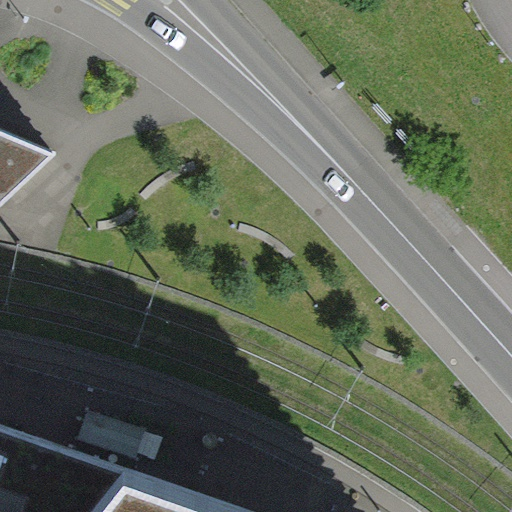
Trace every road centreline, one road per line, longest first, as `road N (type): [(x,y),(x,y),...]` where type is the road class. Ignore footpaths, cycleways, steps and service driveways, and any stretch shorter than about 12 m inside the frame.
road 1 (unclassified): [(511,358),(277,103)]
road 2 (unclassified): [(120,0),(277,103)]
road 3 (unclassified): [(277,103),(196,0)]
